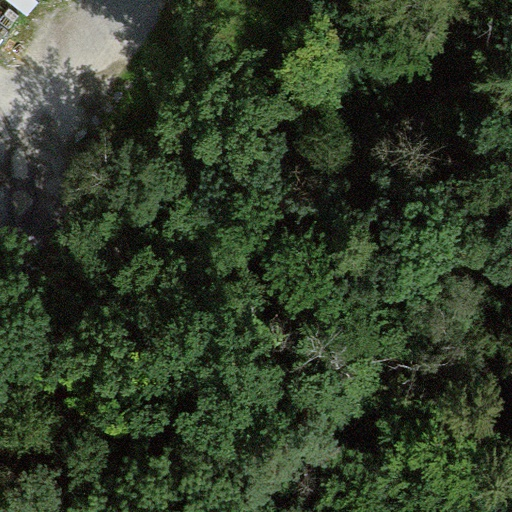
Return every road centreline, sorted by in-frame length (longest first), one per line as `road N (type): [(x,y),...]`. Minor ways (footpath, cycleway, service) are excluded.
road 1 (track): [(7,299),(147,235),(291,209),(511,74)]
road 2 (track): [(0,304),(92,39)]
road 3 (track): [(116,0),(92,39),(39,37),(0,13)]
